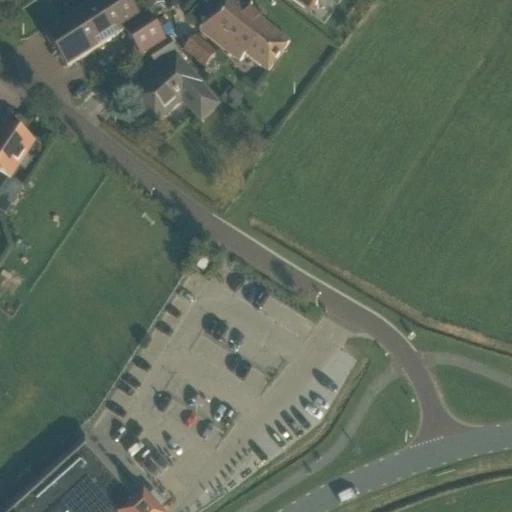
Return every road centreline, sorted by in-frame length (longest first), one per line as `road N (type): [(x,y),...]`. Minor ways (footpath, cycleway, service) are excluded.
road 1 (residential): [(443,446),(408,361),(379,331),(158,187),(0,62)]
road 2 (secondary): [(298,511),(443,446)]
